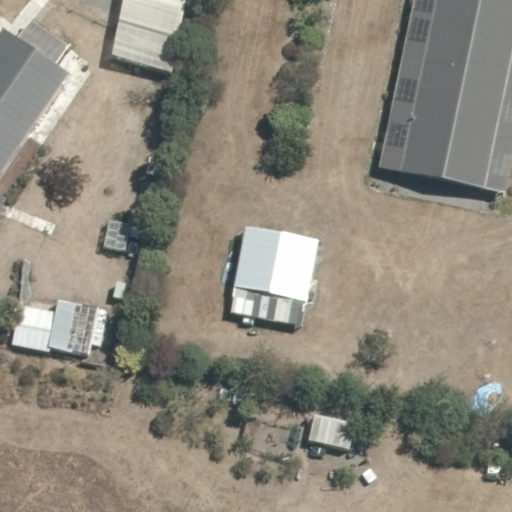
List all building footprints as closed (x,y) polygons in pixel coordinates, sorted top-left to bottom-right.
[(179,0),(115,0),(102,59),(164,72),(179,0)] [(511,132),(511,0),(414,0),(380,169),(499,193),(511,132)] [(0,168),(65,77),(0,31),(0,168)] [(313,239),(239,225),(227,288),(301,302),(313,239)] [(86,355),(91,307),(13,299),(8,347),(86,355)]
